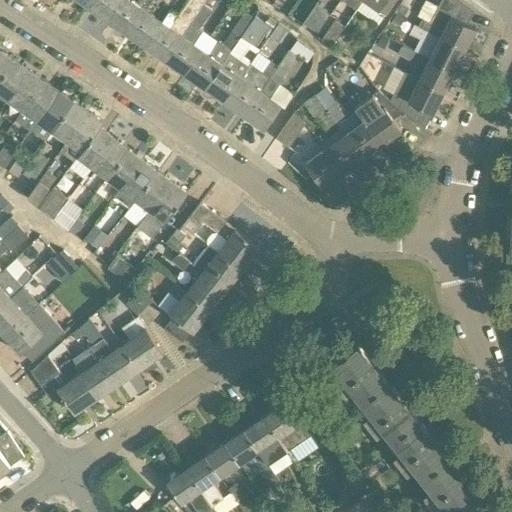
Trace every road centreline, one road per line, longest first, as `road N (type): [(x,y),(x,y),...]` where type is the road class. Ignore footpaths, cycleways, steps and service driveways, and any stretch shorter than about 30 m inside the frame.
road 1 (residential): [(344,245),(306,227),(0,10)]
road 2 (residential): [(69,473),(325,296),(344,245)]
road 3 (residential): [(511,447),(456,286),(448,238)]
road 4 (residential): [(448,238),(455,193),(511,48)]
